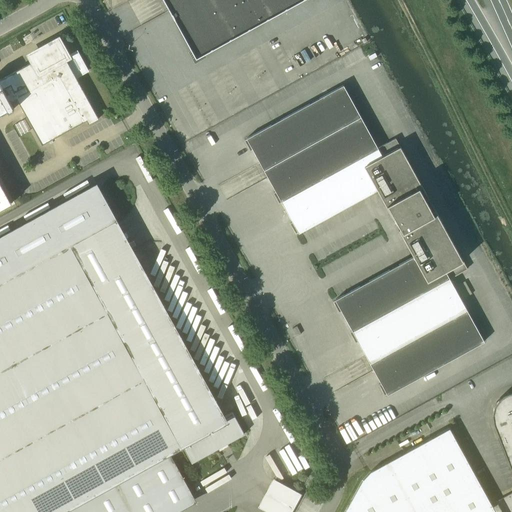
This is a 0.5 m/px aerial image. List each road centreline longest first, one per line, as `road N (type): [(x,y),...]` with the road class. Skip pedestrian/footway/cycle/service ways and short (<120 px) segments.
road 1 (unclassified): [(328,511),(341,476),(336,453),(85,0)]
road 2 (unknown): [(240,479),(263,448),(267,410),(141,182),(105,168),(0,221)]
road 3 (unknown): [(339,466),(496,378)]
